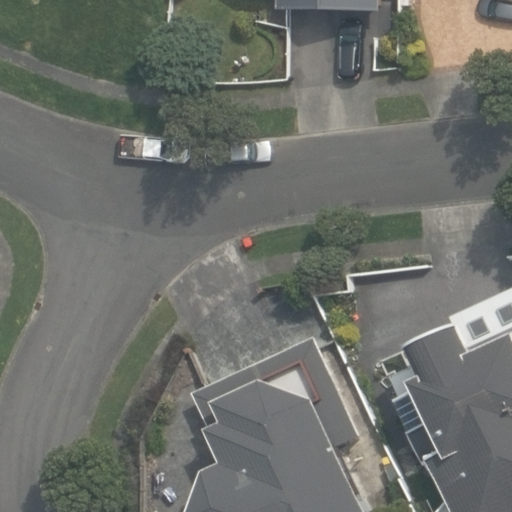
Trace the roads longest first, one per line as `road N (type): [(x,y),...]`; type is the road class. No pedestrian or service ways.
road 1 (residential): [(511,160),(209,185),(124,209)]
road 2 (residential): [(40,511),(39,432),(55,371),(124,209)]
road 3 (residential): [(124,209),(48,159),(0,139)]
